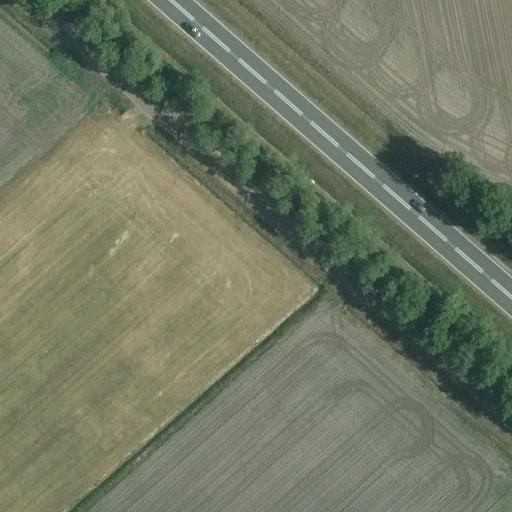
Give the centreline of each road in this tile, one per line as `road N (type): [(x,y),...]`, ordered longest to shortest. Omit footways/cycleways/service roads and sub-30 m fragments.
road 1 (unclassified): [(511,422),(27,0)]
road 2 (trunk): [(511,299),(169,0)]
